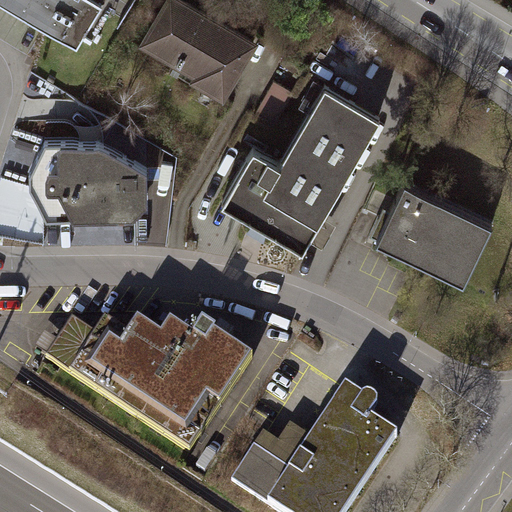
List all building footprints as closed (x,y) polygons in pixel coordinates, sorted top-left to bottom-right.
[(101,5),(92,0),(0,0),(76,47),(101,5)] [(222,20),(183,0),(166,0),(141,47),(195,75),(192,81),(229,101),(261,41),(222,20)] [(264,109),(280,116),(290,93),(274,86),(264,109)] [(384,121),(324,87),(280,165),(255,151),(226,203),(311,251),(384,121)] [(100,149),(43,149),(27,184),(46,223),(129,221),(145,205),(143,176),(100,149)] [(499,226),(382,172),(363,212),(378,219),(369,237),(472,284),(499,226)] [(115,348),(97,374),(206,448),(267,357),(215,323),(204,339),(184,326),(174,341),(152,327),(131,358),(115,348)] [(368,404),(350,392),(296,477),(255,447),(232,483),(277,511),(356,511),(400,440),(375,424),(383,411),(381,405),(376,402),(372,402),(368,404)]
